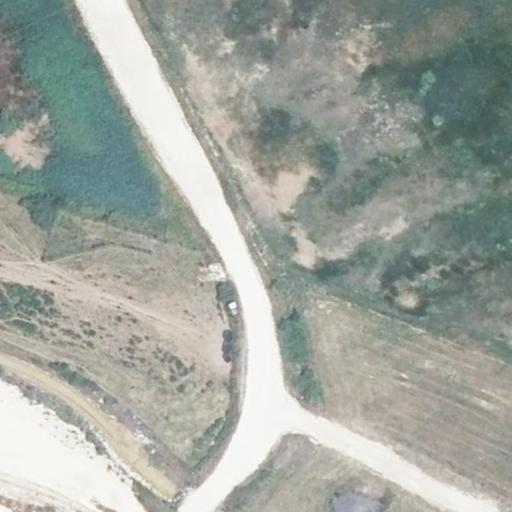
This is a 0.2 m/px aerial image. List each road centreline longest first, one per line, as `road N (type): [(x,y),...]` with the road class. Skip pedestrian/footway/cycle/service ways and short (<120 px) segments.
road 1 (track): [(194,511),(267,415),(266,301),(117,0)]
road 2 (track): [(474,511),(267,415)]
